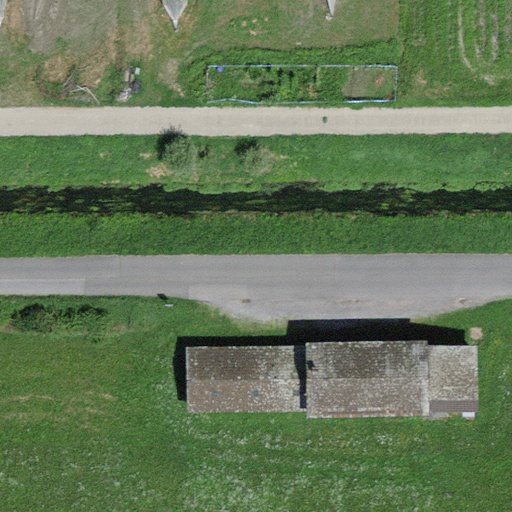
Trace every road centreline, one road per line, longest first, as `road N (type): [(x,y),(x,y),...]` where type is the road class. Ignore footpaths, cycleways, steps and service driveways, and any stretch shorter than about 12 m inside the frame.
road 1 (unclassified): [(0,281),(511,278)]
road 2 (track): [(511,131),(0,131)]
